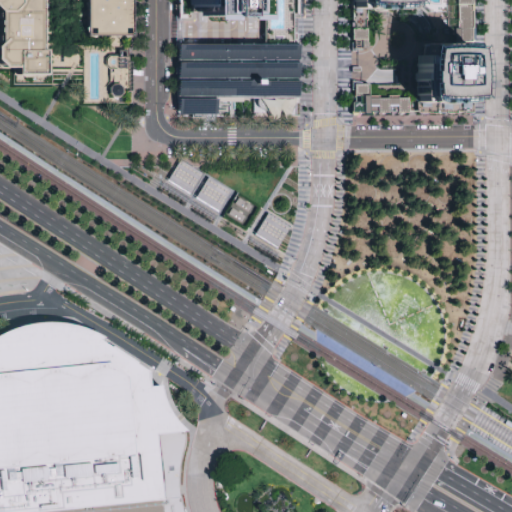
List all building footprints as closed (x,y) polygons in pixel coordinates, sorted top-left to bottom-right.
[(0,0),(131,0),(131,36),(86,36),(86,0),(37,0),(37,52),(41,52),(41,74),(14,74),(14,68),(2,68),(0,66),(0,0)] [(291,45),(264,45),(264,0),(250,0),(250,5),(243,5),(243,20),(227,20),(227,18),(211,17),(211,21),(192,21),(192,13),(192,7),(186,7),(186,0),(298,0),(298,19),(291,19),(291,45)] [(455,0),(455,40),(467,40),(467,0),(455,0)] [(352,52),(368,52),(367,7),(352,7),(352,52)] [(419,42),(419,96),(420,105),(468,105),(467,40),(455,40),(419,42)] [(299,46),(298,98),(215,99),(215,114),(178,115),(178,45),(299,46)] [(126,55),(110,55),(110,95),(126,96),(126,55)] [(351,68),(352,112),(468,113),(468,105),(420,105),(419,96),(367,97),(367,83),(360,83),(359,68),(351,68)] [(220,210),(232,188),(180,159),(168,181),(220,210)] [(242,223),(255,203),(238,192),(225,212),(242,223)] [(284,237),(290,225),(266,213),(256,235),(286,249),(290,240),(284,237)] [(0,511),(31,511),(149,501),(162,486),(159,435),(185,433),(178,425),(171,418),(166,410),(163,400),(160,389),(159,384),(148,386),(146,373),(99,340),(100,337),(88,331),(72,327),(57,323),(48,322),(31,324),(14,330),(0,337),(0,511)] [(31,511),(149,501),(162,486),(159,435),(185,433),(186,445),(179,468),(179,498),(182,511),(31,511)]
